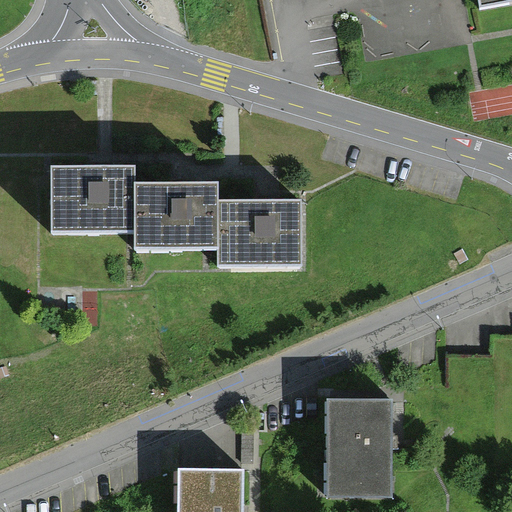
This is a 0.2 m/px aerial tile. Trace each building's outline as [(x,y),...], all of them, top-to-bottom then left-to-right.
[(136,169),(52,170),(53,233),(137,232),(137,185),(136,169)] [(137,249),(218,248),(218,202),(217,184),(137,185),(137,232),(137,249)] [(218,267),(301,266),(300,201),(218,202),(218,248),(218,267)] [(324,494),(390,493),(389,402),(323,403),(324,494)] [(238,511),(238,466),(171,468),(171,511),(238,511)]
